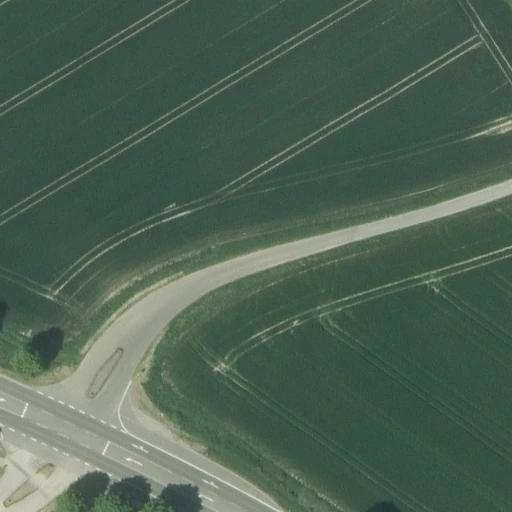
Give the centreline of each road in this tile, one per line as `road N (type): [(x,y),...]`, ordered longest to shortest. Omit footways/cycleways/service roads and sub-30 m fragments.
road 1 (unclassified): [(149,317),(218,276),(511,188)]
road 2 (secondary): [(84,441),(227,511)]
road 3 (unclassified): [(149,317),(113,338),(51,425)]
road 4 (unclassified): [(84,441),(149,317)]
